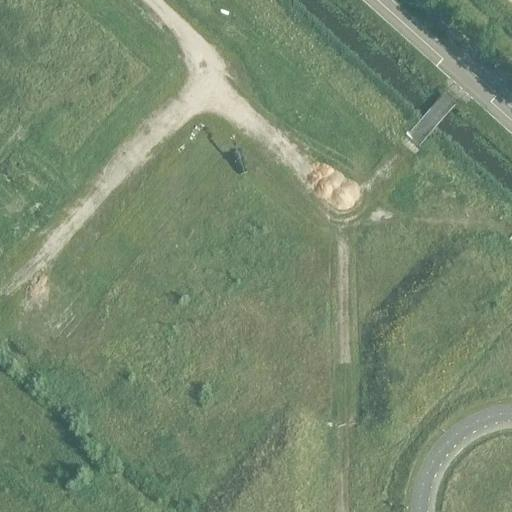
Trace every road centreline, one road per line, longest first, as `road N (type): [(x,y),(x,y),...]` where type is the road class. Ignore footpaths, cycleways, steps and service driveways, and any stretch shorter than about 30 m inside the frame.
road 1 (track): [(345,511),(344,239),(355,209)]
road 2 (unclassified): [(355,209),(205,79),(202,46),(148,0)]
road 3 (track): [(0,297),(205,79)]
road 4 (unclassified): [(355,209),(467,79)]
